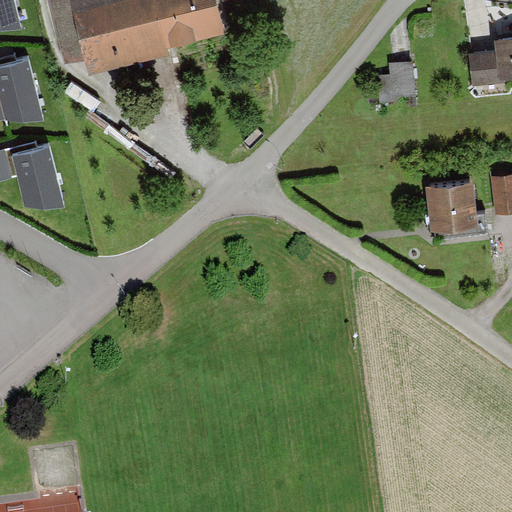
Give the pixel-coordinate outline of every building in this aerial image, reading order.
[(0,0),(0,18),(19,19),(15,0),(0,0)] [(168,36),(225,21),(219,0),(50,0),(65,57),(87,52),(90,65),(171,44),(168,36)] [(474,80),(505,77),(504,71),(511,70),(511,29),(498,31),(499,43),(471,46),(474,80)] [(0,110),(42,112),(28,52),(0,56),(0,110)] [(379,69),(381,95),(415,93),(413,55),(391,57),(391,68),(379,69)] [(13,146),(25,197),(65,198),(50,137),(13,146)] [(0,172),(9,170),(2,144),(0,144),(0,172)] [(511,168),(493,170),(496,207),(511,206),(511,168)] [(428,177),(433,221),(437,220),(438,231),(487,226),(485,207),(476,208),(473,173),(428,177)]
